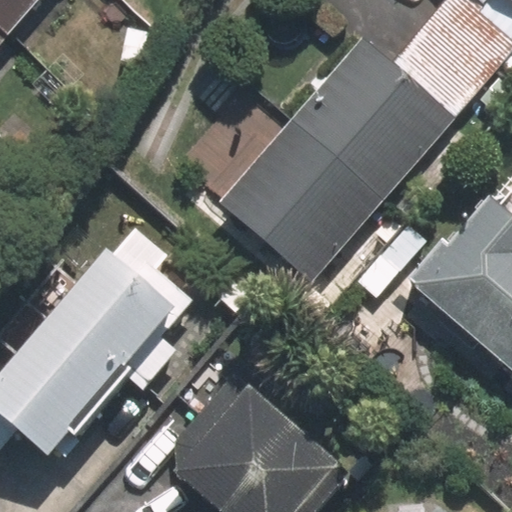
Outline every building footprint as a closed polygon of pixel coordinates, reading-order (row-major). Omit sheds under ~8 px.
[(0,0),(0,52),(45,0),(0,0)] [(511,0),(445,0),(389,69),(358,44),(217,217),(312,294),(468,103),(496,126),(511,105),(511,91),(498,80),(511,62),(511,0)] [(511,235),(479,206),(399,296),(511,395),(511,235)] [(0,458),(9,448),(44,478),(122,385),(139,399),(173,359),(159,347),(190,311),(156,282),(167,269),(131,238),(106,267),(98,260),(79,283),(58,265),(0,333),(0,356),(9,365),(0,375),(0,458)] [(328,511),(350,487),(228,383),(171,449),(173,476),(164,487),(193,511),(328,511)]
